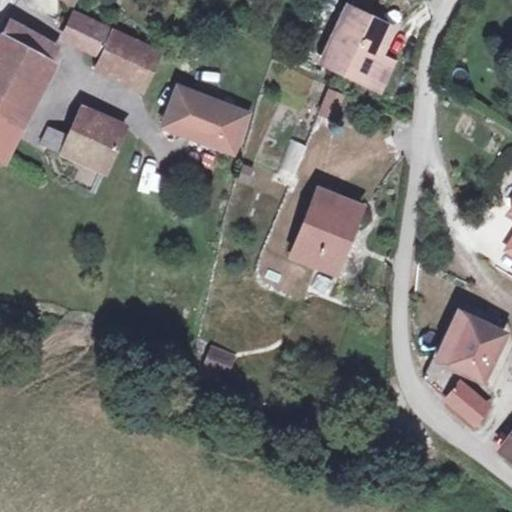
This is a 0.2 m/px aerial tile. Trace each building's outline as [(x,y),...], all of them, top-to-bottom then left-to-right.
[(362,85),(372,61),(387,28),(347,11),(322,67),(362,85)] [(72,36),(114,57),(123,37),(82,16),(72,36)] [(0,31),(0,156),(59,46),(44,39),(14,25),(3,26),(0,31)] [(165,58),(123,37),(114,57),(107,71),(148,91),(165,58)] [(385,66),(372,61),(362,85),(375,91),(385,66)] [(181,90),(166,129),(236,159),(248,122),(181,90)] [(335,120),(345,96),(331,91),(321,114),(335,120)] [(79,105),(66,135),(59,151),(103,169),(120,122),(79,105)] [(47,146),(59,151),(66,135),(53,130),(47,146)] [(293,177),(303,149),(270,137),(260,165),(293,177)] [(317,189),(289,260),(338,280),(367,209),(317,189)] [(511,202),(507,210),(511,213),(511,234),(503,249),(511,254),(511,202)] [(428,379),(437,389),(474,414),(487,392),(470,382),(479,364),(496,373),(511,342),(511,322),(479,303),(456,346),(444,340),(426,372),(428,379)] [(225,380),(237,351),(212,342),(200,370),(225,380)] [(243,369),(262,376),(269,356),(250,349),(243,369)]
